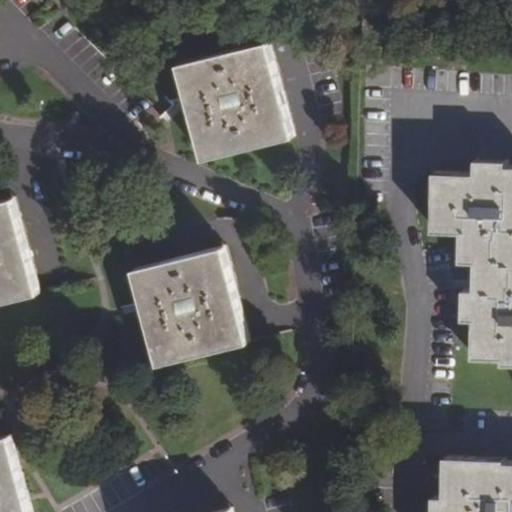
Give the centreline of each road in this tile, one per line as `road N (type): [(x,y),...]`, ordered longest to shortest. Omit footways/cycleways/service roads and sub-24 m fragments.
road 1 (residential): [(136,511),(315,399),(335,325),(301,235),(127,148)]
road 2 (residential): [(127,148),(0,15)]
road 3 (residential): [(127,148),(0,128)]
